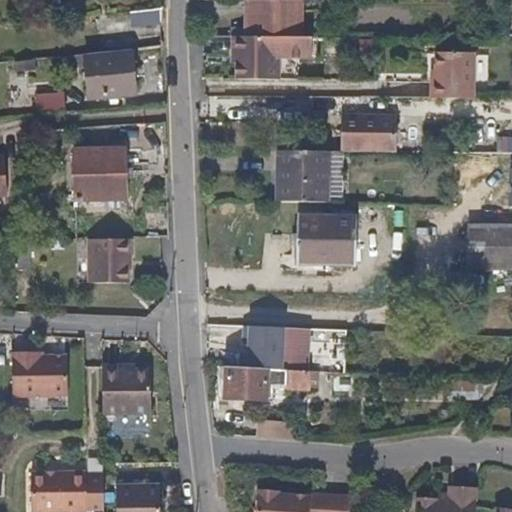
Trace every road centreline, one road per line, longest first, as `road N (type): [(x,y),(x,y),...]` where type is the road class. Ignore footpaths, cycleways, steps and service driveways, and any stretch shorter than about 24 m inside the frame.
road 1 (residential): [(186,332),(178,0)]
road 2 (unknown): [(181,95),(511,108)]
road 3 (residential): [(201,454),(360,464),(453,445),(511,455)]
road 4 (residential): [(0,321),(186,332)]
road 5 (residential): [(201,454),(186,332)]
